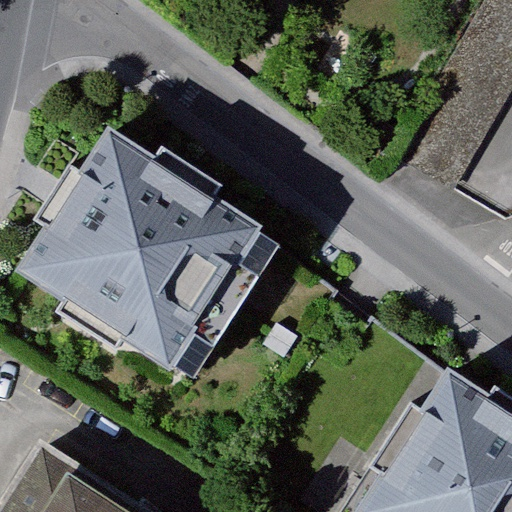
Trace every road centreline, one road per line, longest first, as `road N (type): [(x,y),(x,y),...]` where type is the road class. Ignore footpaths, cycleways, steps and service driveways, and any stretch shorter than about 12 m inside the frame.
road 1 (tertiary): [(57,0),(104,18),(494,312)]
road 2 (unknown): [(0,377),(206,511)]
